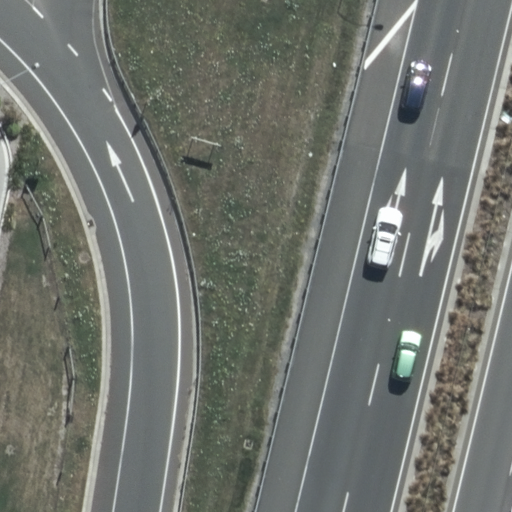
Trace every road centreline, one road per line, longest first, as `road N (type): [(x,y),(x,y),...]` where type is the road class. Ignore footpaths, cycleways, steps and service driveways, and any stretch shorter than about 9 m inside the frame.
road 1 (trunk): [(134,511),(155,383),(155,315),(133,207),(78,96),(0,8)]
road 2 (trunk): [(341,511),(466,0)]
